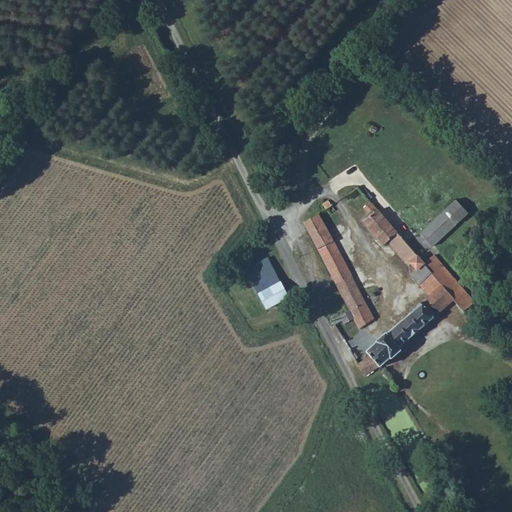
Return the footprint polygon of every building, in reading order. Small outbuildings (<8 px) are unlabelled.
[(420,231),(420,232),(432,245),(468,212),(454,198),(420,231)] [(304,223),(348,310),(338,316),(341,320),(343,324),(352,318),(358,329),(374,318),(334,239),(342,235),(328,207),(331,204),(327,200),(322,203),(325,207),(319,211),(319,212),(304,223)] [(298,211),(304,223),(319,212),(319,211),(313,202),(298,211)] [(371,202),(362,209),(368,216),(362,222),(382,245),(386,241),(407,266),(410,263),(418,256),(424,250),(414,239),(408,244),(371,202)] [(370,355),(379,365),(380,366),(401,350),(399,347),(453,299),(463,310),(475,301),(433,253),(423,262),(415,269),(409,274),(428,295),(418,303),(419,304),(387,332),(386,332),(375,341),(376,342),(366,351),(370,355)] [(410,263),(415,269),(423,262),(418,256),(410,263)] [(245,270),(267,311),(290,298),(268,258),(245,270)] [(357,363),(364,375),(379,365),(370,355),(357,363)]
